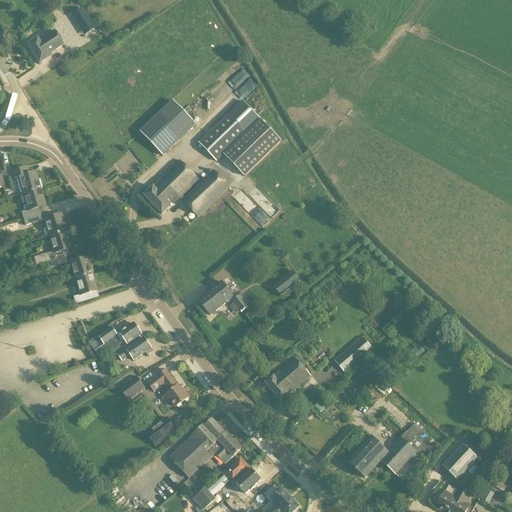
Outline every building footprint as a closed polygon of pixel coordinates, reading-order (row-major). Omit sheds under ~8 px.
[(94,29),(92,26),(81,9),(72,15),(85,35),(87,34),(94,29)] [(51,56),(50,54),(63,46),(53,31),(38,41),(36,38),(26,45),(38,64),(38,65),(39,64),(51,56)] [(245,69),(222,87),(228,94),(250,76),(245,69)] [(240,91),(245,97),(257,86),(253,80),(240,91)] [(197,125),(174,100),(140,131),(164,156),(197,125)] [(227,115),(198,143),(217,163),(224,156),(245,177),(281,142),(242,101),(227,115)] [(182,195),(198,180),(179,161),(149,190),(145,187),(140,192),(143,196),(161,215),(179,198),(181,201),(198,218),(230,187),(213,170),(184,197),(182,195)] [(30,174),(28,167),(9,173),(11,180),(17,178),(22,196),(40,190),(35,172),(34,172),(30,174)] [(0,186),(2,186),(4,192),(10,190),(5,171),(0,173),(0,186)] [(22,219),(43,213),(41,207),(45,206),(40,190),(22,196),(27,211),(20,213),(22,219)] [(22,219),(24,226),(43,221),(47,237),(66,232),(61,214),(44,219),(43,213),(22,219)] [(35,266),(49,262),(69,256),(67,250),(71,249),(66,232),(47,237),(52,253),(33,258),(35,266)] [(69,263),(73,279),(92,274),(87,257),(70,262),(69,256),(49,262),(50,268),(69,263)] [(293,272),(272,287),(280,297),(300,281),(293,272)] [(75,305),(91,300),(89,294),(97,291),(92,274),(73,279),(78,296),(72,297),(75,305)] [(197,301),(210,316),(233,297),(221,282),(197,301)] [(248,307),(248,306),(239,295),(231,302),(240,313),(248,307)] [(101,361),(120,348),(118,346),(124,342),(127,345),(141,335),(133,323),(117,335),(111,328),(89,343),(95,351),(101,361)] [(148,356),(153,352),(143,338),(126,350),(125,349),(116,355),(121,362),(130,357),(133,361),(146,353),(148,356)] [(345,373),(351,368),(367,355),(373,349),(362,338),(335,361),(345,373)] [(34,354),(38,368),(73,358),(68,343),(50,348),(51,349),(34,354)] [(264,383),(280,402),(310,377),(294,358),(264,383)] [(116,371),(120,377),(128,371),(124,366),(116,371)] [(166,370),(148,383),(154,391),(164,384),(170,392),(162,397),(167,403),(171,401),(175,407),(190,397),(185,390),(182,392),(166,370)] [(128,401),(145,389),(136,376),(119,389),(128,401)] [(439,446),(415,424),(407,432),(406,434),(394,423),(386,416),(389,413),(382,408),(370,421),(376,428),(385,435),(395,444),(387,452),(371,437),(348,463),(365,479),(380,462),(404,484),(439,446)] [(90,410),(76,420),(81,426),(94,416),(90,410)] [(167,417),(145,433),(155,448),(177,432),(167,417)] [(223,447),(223,446),(225,445),(226,447),(233,441),(226,433),(225,434),(212,420),(204,427),(203,426),(191,437),(191,438),(169,458),(189,479),(211,458),(212,458),(215,455),(223,447)] [(224,465),(241,449),(233,441),(226,447),(225,445),(223,446),(223,447),(215,455),(224,465)] [(462,445),(442,467),(457,480),(477,458),(462,445)] [(249,469),(240,459),(223,474),(232,484),(249,469)] [(246,494),(260,481),(250,470),(236,483),(246,494)] [(202,511),(216,500),(205,488),(192,500),(202,511)] [(272,502),(262,508),(264,511),(277,511),(279,511),(289,511),(292,510),(280,488),(268,494),(272,502)] [(454,496),(445,491),(435,509),(440,511),(465,511),(469,505),(466,503),(469,498),(457,491),(454,496)] [(183,504),(175,495),(164,504),(170,511),(175,511),(183,504)]
